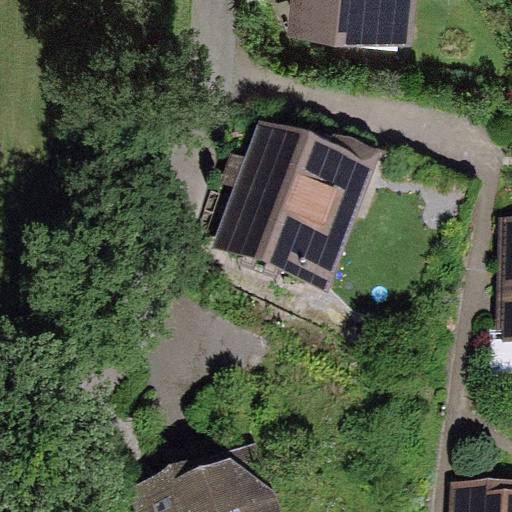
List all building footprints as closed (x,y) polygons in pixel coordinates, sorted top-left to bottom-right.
[(289,0),(287,24),(410,36),(414,0),(289,0)] [(381,156),(340,140),(335,152),(261,123),(212,250),(327,295),(381,156)] [(511,221),(499,221),(495,342),(511,342),(511,221)] [(278,511),(254,448),(127,494),(133,511),(278,511)] [(511,511),(511,488),(453,486),(452,511),(511,511)]
